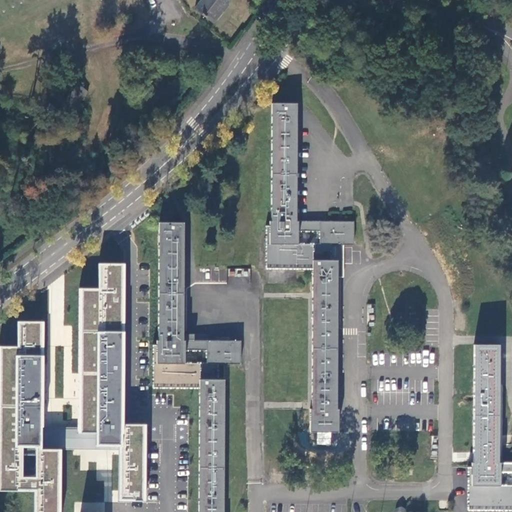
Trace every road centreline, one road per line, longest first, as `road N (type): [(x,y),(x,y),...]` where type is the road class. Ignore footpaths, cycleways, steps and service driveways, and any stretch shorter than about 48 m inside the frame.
road 1 (tertiary): [(0,301),(180,156),(277,51)]
road 2 (tertiary): [(259,38),(172,148),(0,289)]
